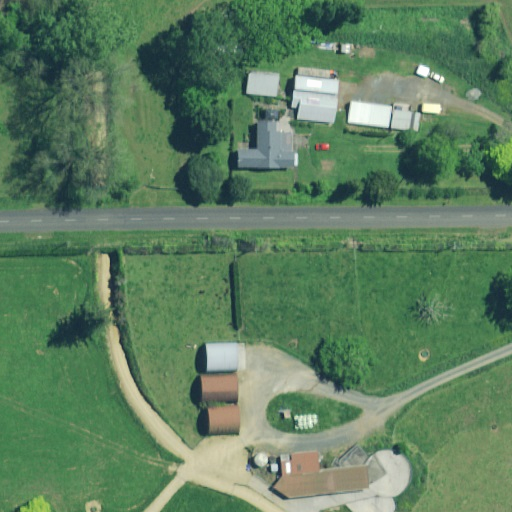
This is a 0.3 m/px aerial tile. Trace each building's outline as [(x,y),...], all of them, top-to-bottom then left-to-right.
[(296,77),(329,80),(330,72),(297,68),(296,77)] [(359,74),(341,73),(341,81),(359,82),(359,74)] [(276,76),(247,75),(246,95),(275,97),(276,76)] [(293,90),(336,94),(339,95),(340,84),(337,84),(338,81),(329,80),(296,77),(294,77),(293,90)] [(336,94),(293,90),(291,108),(298,108),(296,120),(333,124),(335,109),(337,109),(339,99),(336,98),(336,94)] [(391,108),(360,104),(357,125),(388,128),(391,108)] [(409,114),(393,112),(391,129),(407,131),(409,114)] [(275,133),(275,120),(254,120),(253,151),(236,151),(236,168),(294,169),(294,154),(289,154),(289,133),(275,133)] [(236,371),(235,345),(205,346),(206,372),(236,371)] [(236,401),(236,377),(201,377),(201,402),(236,401)] [(238,431),(237,407),(207,409),(209,433),(238,431)] [(318,472),(316,453),(288,455),(290,474),(268,477),(269,484),(287,499),(367,490),(365,467),(318,472)] [(266,457),(256,454),(253,464),(264,467),(266,457)]
